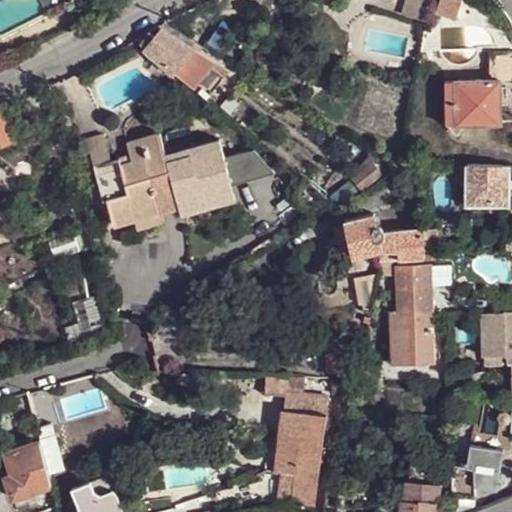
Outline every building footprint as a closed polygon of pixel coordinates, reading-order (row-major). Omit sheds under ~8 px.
[(443,0),(441,11),(463,17),(467,0),(443,0)] [(153,36),(144,45),(198,89),(218,65),(161,28),(153,36)] [(153,36),(150,31),(140,42),(144,45),(153,36)] [(453,123),(498,122),(497,78),(452,79),(453,123)] [(40,89),(12,102),(19,117),(46,106),(40,89)] [(0,145),(9,141),(0,119),(0,145)] [(232,181),(220,135),(187,144),(190,151),(168,158),(166,150),(160,130),(129,139),(134,159),(124,161),(122,153),(112,157),(96,162),(101,179),(111,177),(116,194),(108,198),(113,215),(132,208),(135,217),(181,203),(203,195),(202,190),(232,181)] [(96,162),(112,157),(106,133),(88,139),(96,162)] [(190,151),(187,144),(166,150),(168,158),(190,151)] [(382,170),(375,161),(353,176),(361,186),(382,170)] [(505,206),(506,167),(464,164),(464,206),(505,206)] [(111,177),(101,179),(106,198),(108,198),(116,194),(111,177)] [(181,203),(184,212),(236,196),(232,181),(202,190),(203,195),(181,203)] [(338,204),(358,191),(352,183),(331,199),(338,204)] [(113,215),(116,224),(135,217),(132,208),(113,215)] [(372,228),(373,225),(376,222),(373,211),(346,216),(347,221),(351,249),(352,253),(380,248),(379,242),(376,241),(374,237),(370,233),(372,228)] [(379,242),(384,235),(385,228),(380,225),(376,222),(373,225),(372,228),(370,233),(374,237),(376,241),(379,242)] [(422,225),(385,228),(384,235),(379,242),(380,248),(381,257),(422,255),(422,251),(422,225)] [(511,226),(503,227),(503,250),(511,250),(511,226)] [(390,359),(431,358),(428,264),(395,265),(396,310),(389,310),(390,359)] [(96,299),(75,302),(79,332),(100,330),(96,299)] [(511,357),(511,312),(478,314),(479,359),(502,358),(509,358),(511,357)] [(327,369),(352,369),(356,368),(357,340),(336,341),(328,341),(327,369)] [(278,477),(294,479),(296,459),(303,413),(309,414),(310,400),(300,397),(300,389),(279,388),(271,476),(278,477)] [(292,503),(314,505),(325,416),(309,414),(303,413),(296,459),(294,479),(292,503)] [(331,443),(339,444),(342,417),(334,417),(331,443)] [(52,423),(36,426),(40,441),(42,452),(57,449),(58,449),(52,423)] [(356,434),(356,447),(368,445),(367,434),(356,434)] [(42,452),(40,441),(3,452),(9,475),(3,476),(10,497),(50,483),(47,471),(42,452)] [(502,450),(470,447),(467,468),(452,468),(452,499),(453,499),(473,499),(473,488),(496,490),(502,450)] [(61,467),(57,449),(42,452),(47,471),(61,467)] [(401,511),(445,511),(446,511),(437,511),(437,489),(430,488),(431,467),(408,462),(404,486),(410,487),(409,504),(402,504),(401,511)] [(294,479),(278,477),(276,501),(292,503),(294,479)] [(121,511),(116,496),(111,493),(101,497),(96,494),(93,482),(74,488),(80,508),(79,509),(80,511),(121,511)] [(322,511),(349,511),(351,497),(325,494),(322,511)] [(473,511),(473,499),(453,499),(454,511),(473,511)]
